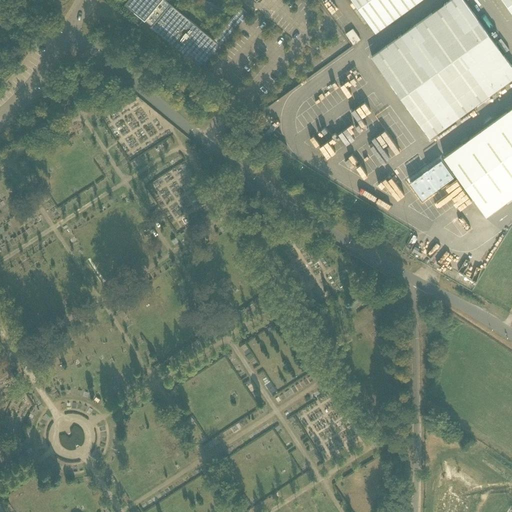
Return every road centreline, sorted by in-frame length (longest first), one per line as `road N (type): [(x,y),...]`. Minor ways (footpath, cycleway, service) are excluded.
road 1 (unclassified): [(421,285),(262,187),(66,34)]
road 2 (unclassified): [(416,511),(413,298),(421,285)]
